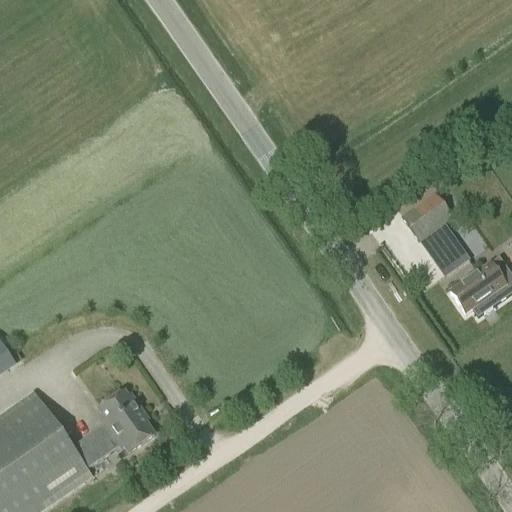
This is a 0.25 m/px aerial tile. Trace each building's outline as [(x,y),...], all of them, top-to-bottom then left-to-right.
[(435,198),(401,221),(417,245),(451,221),(435,198)] [(437,264),(462,250),(455,238),(430,252),(437,264)] [(464,317),(471,312),(476,320),(511,295),(511,280),(498,260),(489,267),(490,268),(449,296),(464,317)] [(0,376),(10,370),(0,355),(0,376)] [(98,423),(102,429),(71,451),(86,473),(118,451),(123,452),(127,457),(153,439),(138,417),(141,415),(131,400),(128,402),(124,397),(98,415),(102,420),(98,423)] [(35,399),(0,423),(0,511),(39,511),(89,478),(86,473),(71,451),(35,399)]
